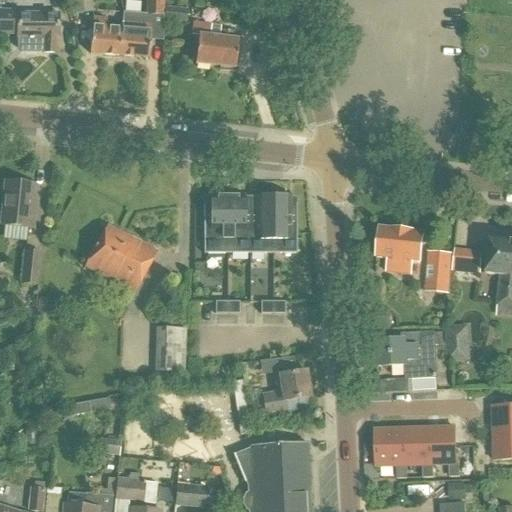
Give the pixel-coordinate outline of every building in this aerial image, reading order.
[(72,0),(74,15),(92,13),(90,0),(72,0)] [(121,31),(118,57),(148,60),(150,40),(163,42),(163,16),(163,0),(145,0),(145,16),(122,14),(121,31)] [(511,12),(511,0),(501,0),(500,11),(511,12)] [(165,8),(163,21),(186,24),(188,10),(165,8)] [(0,9),(0,36),(17,36),(17,49),(21,53),(41,54),(56,54),(56,38),(57,38),(57,14),(19,15),(19,10),(0,9)] [(121,31),(105,29),(106,20),(92,19),(89,55),(118,57),(121,31)] [(219,39),(210,38),(211,26),(192,23),(190,37),(198,38),(195,65),(219,68),(219,71),(234,73),(238,41),(233,41),(234,33),(220,32),(219,39)] [(474,71),(500,73),(503,33),(489,32),(489,35),(477,34),(474,71)] [(511,33),(503,33),(500,73),(511,74),(511,33)] [(491,144),(493,125),(477,123),(475,142),(491,144)] [(254,145),(255,133),(225,133),(225,144),(254,145)] [(31,229),(33,210),(29,210),(31,186),(5,183),(1,226),(31,229)] [(227,255),(227,196),(215,196),(215,198),(210,198),(210,199),(203,199),(203,205),(203,255),(227,255)] [(249,255),(249,199),(244,199),(244,198),(238,198),(238,196),(227,196),(227,255),(249,255)] [(249,199),(249,255),(272,255),(272,196),(260,196),(260,198),(255,198),(255,199),(249,199)] [(272,196),(272,255),(296,255),(296,205),(296,199),(289,199),(289,198),(284,198),(284,196),(272,196)] [(135,295),(157,253),(106,227),(85,270),(135,295)] [(419,264),(423,234),(380,229),(376,259),(386,260),(384,275),(411,277),(413,263),(419,264)] [(511,243),(489,241),(485,275),(501,277),(497,318),(511,319),(511,243)] [(454,250),(451,272),(480,275),(482,252),(454,250)] [(36,286),(40,254),(24,253),(20,284),(36,286)] [(449,296),(452,255),(427,253),(424,294),(449,296)] [(37,299),(35,316),(46,317),(48,300),(37,299)] [(214,303),(214,315),(227,315),(227,303),(214,303)] [(239,315),(239,303),(227,303),(227,315),(239,315)] [(272,315),(272,303),(260,303),(260,315),(272,315)] [(272,303),(272,315),(284,315),(284,303),(272,303)] [(318,327),(317,304),(293,305),(294,328),(318,327)] [(185,375),(185,330),(155,329),(154,374),(185,375)] [(479,329),(453,330),(455,364),(481,362),(479,329)] [(375,349),(372,351),(372,360),(376,362),(376,368),(391,367),(392,376),(404,376),(404,381),(408,381),(430,380),(436,379),(437,379),(435,347),(443,346),(442,334),(435,334),(420,335),(396,336),(396,341),(375,343),(375,349)] [(278,377),(280,393),(261,396),(262,397),(247,399),(250,419),(264,417),(286,413),(284,403),(310,399),(306,372),(295,374),(293,358),(259,363),(261,379),(278,377)] [(29,408),(55,404),(53,392),(27,396),(29,408)] [(119,412),(120,402),(108,401),(110,412),(119,412)] [(511,430),(511,407),(491,408),(492,432),(511,430)] [(429,467),(432,467),(448,466),(449,478),(459,478),(459,465),(455,465),(454,428),(427,429),(429,467)] [(25,433),(24,443),(28,446),(34,446),(37,442),(37,433),(34,429),(28,429),(25,433)] [(432,467),(429,467),(427,429),(401,430),(402,468),(406,468),(422,467),(422,479),(433,479),(432,467)] [(406,468),(402,468),(401,430),(374,431),(375,469),(396,468),(396,480),(406,480),(406,468)] [(511,430),(492,432),(493,462),(511,461),(511,430)] [(119,458),(120,442),(100,440),(98,456),(119,458)] [(310,511),(307,445),(249,448),(249,449),(250,449),(250,450),(233,456),(233,455),(232,455),(243,484),(244,484),(244,483),(251,483),(251,491),(248,492),(243,495),(241,500),(241,506),(244,510),(247,511),(310,511)] [(143,503),(145,482),(116,479),(114,501),(143,503)] [(464,484),(447,485),(448,502),(465,501),(465,495),(464,487),(464,484)] [(206,511),(208,488),(176,485),(174,508),(206,511)] [(42,511),(45,490),(29,488),(26,511),(42,511)] [(58,511),(61,489),(46,488),(43,511),(58,511)] [(110,511),(111,498),(85,495),(83,509),(63,507),(62,511),(110,511)]
